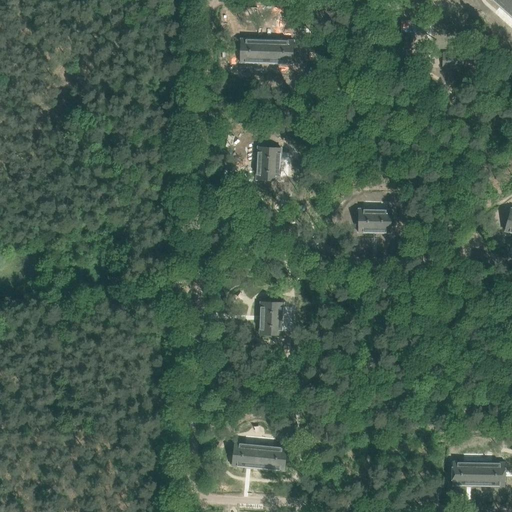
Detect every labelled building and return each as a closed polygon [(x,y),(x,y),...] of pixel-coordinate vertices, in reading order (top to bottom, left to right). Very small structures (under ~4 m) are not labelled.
[(511,0),(492,0),(511,17),(511,0)] [(241,39),(241,49),(240,62),(293,64),(294,40),(241,39)] [(444,67),(462,68),(462,53),(444,53),(444,67)] [(258,146),(256,181),(280,182),(282,147),(258,146)] [(359,209),(358,233),(392,234),(392,210),(359,209)] [(261,300),(260,334),(283,335),(285,301),(261,300)] [(233,443),(231,467),(285,471),(287,448),(233,443)] [(506,462),(451,463),(452,487),(506,486),(506,462)]
